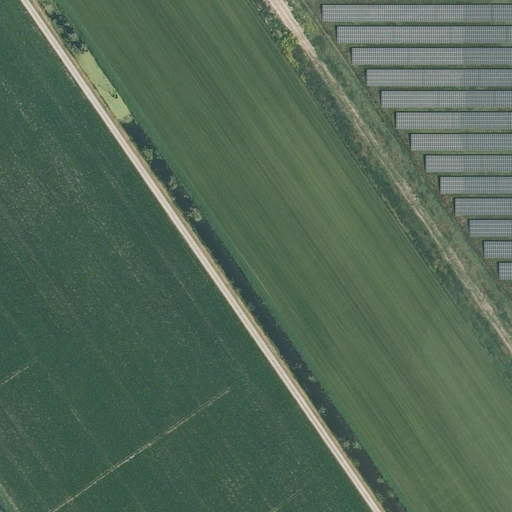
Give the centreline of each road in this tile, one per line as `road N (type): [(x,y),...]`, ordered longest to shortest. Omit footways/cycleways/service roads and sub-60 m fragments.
road 1 (track): [(23,0),(375,511)]
road 2 (track): [(273,0),(511,346)]
